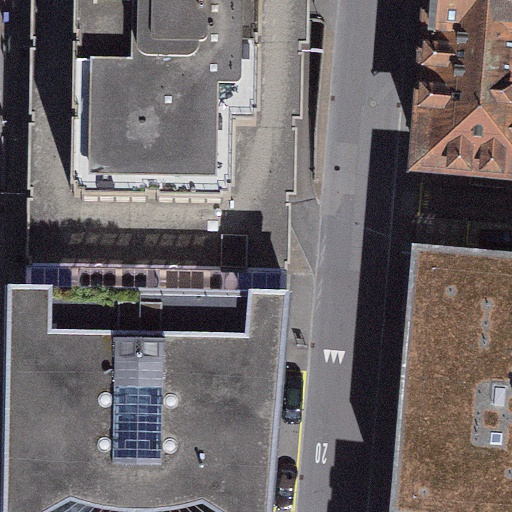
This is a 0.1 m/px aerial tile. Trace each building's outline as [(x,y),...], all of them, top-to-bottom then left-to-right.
[(305,0),(31,0),(30,50),(302,53),(305,0)] [(511,0),(433,0),(419,166),(511,172),(511,0)] [(302,53),(30,50),(27,271),(295,274),(302,53)] [(511,511),(511,264),(412,257),(395,511),(511,511)] [(270,511),(295,274),(27,271),(26,297),(9,295),(1,511),(270,511)]
